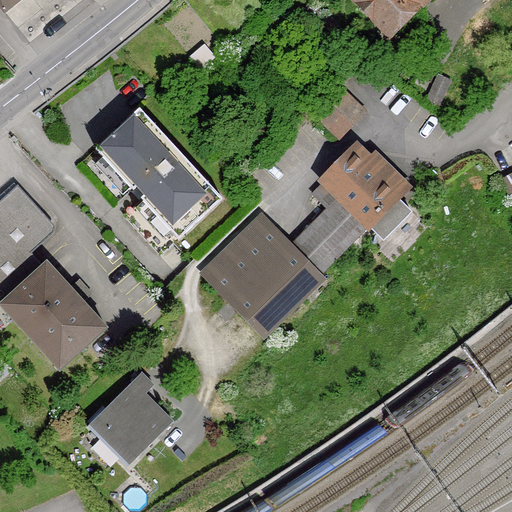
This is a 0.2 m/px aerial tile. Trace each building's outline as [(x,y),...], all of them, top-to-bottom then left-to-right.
[(0,0),(0,5),(4,10),(16,0),(0,0)] [(373,17),(389,34),(424,0),(356,0),(359,3),(372,17),(373,17)] [(372,68),(368,64),(355,76),(361,82),(372,71),(370,69),(372,68)] [(310,95),(321,85),(310,74),(300,84),(310,95)] [(451,82),(438,76),(426,100),(439,106),(451,82)] [(340,91),(317,114),(340,136),(362,113),(340,91)] [(139,109),(96,149),(133,190),(137,187),(144,195),(141,199),(178,240),(222,199),(139,109)] [(263,217),(203,275),(261,336),(322,277),(320,275),(370,225),(372,226),(370,228),(376,235),(377,234),(383,241),(411,212),(405,206),(405,205),(399,199),(396,201),(395,199),(406,188),(374,155),(369,159),(358,149),(353,154),(352,152),(323,182),(324,183),(313,195),(328,209),(291,246),(263,217)] [(511,175),(503,182),(511,198),(511,175)] [(48,220),(17,186),(0,202),(0,305),(1,305),(60,370),(106,328),(83,302),(92,294),(79,280),(70,289),(47,263),(42,267),(41,267),(33,274),(15,255),(47,226),(48,220)] [(90,424),(87,427),(127,467),(173,422),(155,404),(148,410),(139,401),(154,386),(141,373),(105,409),(103,406),(87,421),(90,424)]
